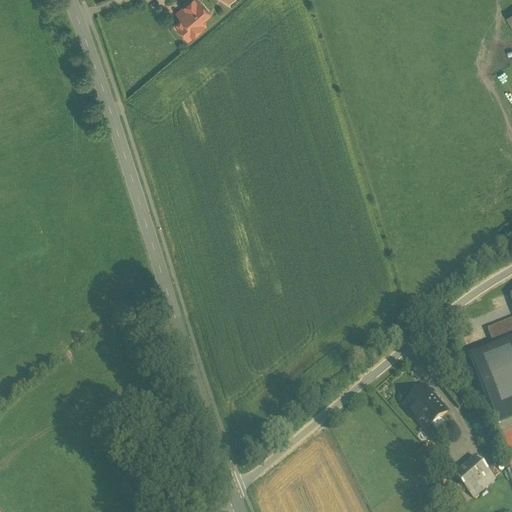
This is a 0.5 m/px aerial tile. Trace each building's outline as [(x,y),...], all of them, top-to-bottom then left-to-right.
[(208,14),(195,0),(189,0),(164,21),(184,44),(204,26),(200,21),(208,14)] [(491,345),(466,355),(495,426),(511,419),(511,295),(506,298),(511,311),(511,319),(485,331),(491,345)] [(440,418),(447,412),(424,386),(403,405),(426,430),(432,425),(436,429),(438,429),(443,425),(443,422),(440,418)] [(429,472),(441,462),(425,444),(413,455),(429,472)] [(475,457),(453,476),(473,498),(495,479),(475,457)]
